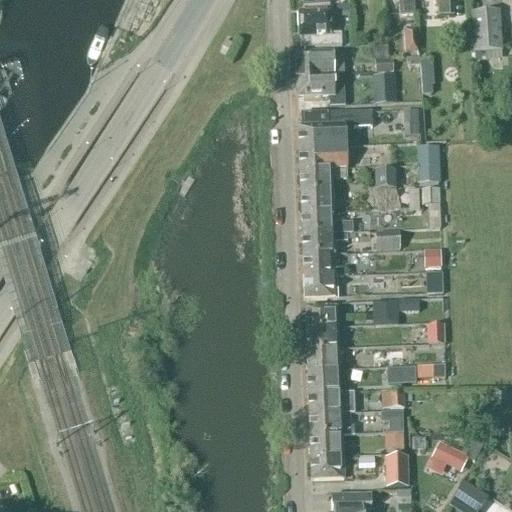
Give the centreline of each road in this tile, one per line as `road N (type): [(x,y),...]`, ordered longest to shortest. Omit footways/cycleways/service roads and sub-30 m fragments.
road 1 (unclassified): [(298,511),(278,0)]
road 2 (tertiary): [(0,312),(202,0)]
